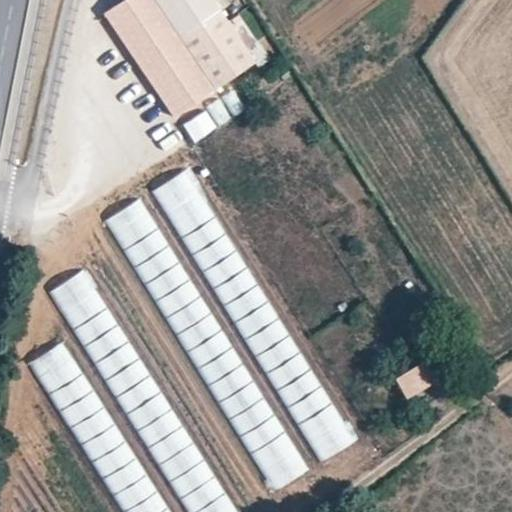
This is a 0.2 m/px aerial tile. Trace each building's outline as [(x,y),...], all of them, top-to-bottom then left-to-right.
[(214,89),(154,0),(127,0),(105,15),(139,67),(173,117),(214,89)] [(210,0),(154,0),(214,89),(253,64),(210,0)] [(231,22),(246,45),(254,39),(240,17),(231,22)] [(195,143),(217,128),(205,110),(182,125),(195,143)] [(391,380),(405,402),(442,378),(428,357),(391,380)]
